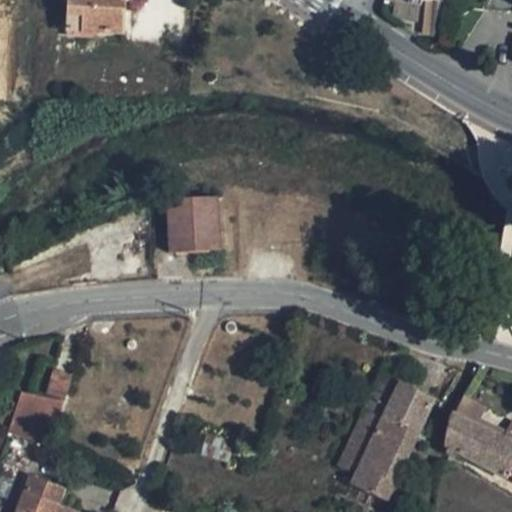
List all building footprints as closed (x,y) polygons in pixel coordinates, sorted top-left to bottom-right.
[(68,0),(67,33),(123,35),(124,0),(68,0)] [(219,252),(217,199),(168,202),(170,254),(219,252)] [(429,329),(437,310),(428,306),(420,325),(429,329)] [(381,375),(401,386),(406,376),(386,366),(381,375)] [(66,394),(72,376),(58,371),(49,399),(63,404),(66,394)] [(394,483),(433,402),(401,386),(381,375),(338,467),(354,475),(350,486),(386,502),(394,483)] [(57,424),(63,404),(49,399),(21,390),(7,433),(50,447),(57,424)] [(467,398),(454,418),(502,443),(505,438),(476,423),(484,408),(467,398)] [(454,418),(452,417),(451,418),(445,448),(506,482),(511,472),(511,424),(505,438),(502,443),(454,418)] [(67,511),(69,510),(58,506),(64,490),(31,477),(16,511),(67,511)]
